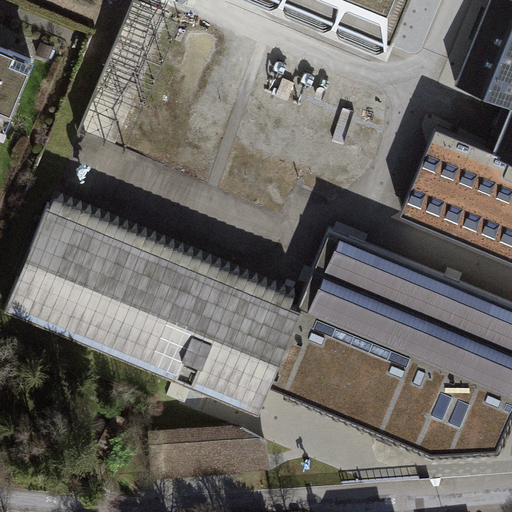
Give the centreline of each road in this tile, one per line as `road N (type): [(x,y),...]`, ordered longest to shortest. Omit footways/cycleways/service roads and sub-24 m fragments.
road 1 (residential): [(511,488),(210,505),(91,504),(0,488)]
road 2 (unknown): [(213,0),(396,82)]
